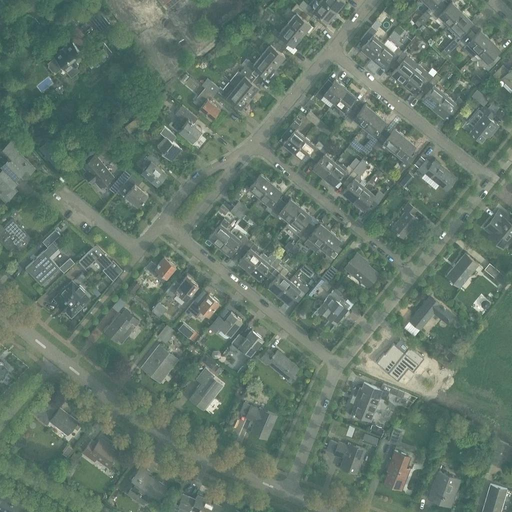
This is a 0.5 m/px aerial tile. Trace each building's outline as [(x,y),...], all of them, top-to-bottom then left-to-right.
[(121,0),(126,5),(123,7),(127,12),(129,10),(131,12),(138,7),(139,9),(145,5),(158,24),(167,17),(154,0),(121,0)] [(327,22),(336,11),(323,0),(320,0),(313,9),(302,0),(299,5),(311,16),(315,11),(327,22)] [(323,0),(336,11),(345,0),(344,0),(323,0)] [(417,18),(422,24),(431,15),(430,14),(443,2),(440,0),(423,0),(429,6),(417,18)] [(439,15),(448,24),(461,11),(451,2),(447,6),(443,2),(430,14),(431,15),(435,19),(439,15)] [(311,16),(299,5),(296,3),(291,9),(296,13),(288,23),(302,35),(311,24),(307,21),(311,16)] [(388,15),(392,10),(387,6),(384,11),(388,15)] [(99,10),(89,18),(99,31),(109,23),(99,10)] [(467,25),(471,22),(461,11),(448,24),(445,28),(451,34),(459,42),(471,29),(467,25)] [(260,14),(255,19),(261,24),(265,19),(260,14)] [(275,29),(271,35),(285,47),(289,42),(293,45),(302,35),(288,23),(280,33),(275,29)] [(361,48),(371,57),(383,43),(373,34),(376,30),(371,25),(362,36),(367,41),(361,48)] [(459,42),(473,56),(490,39),(480,29),(475,33),(471,29),(459,42)] [(285,55),(281,52),(285,47),(271,35),(265,41),(270,45),(262,54),(276,66),(285,55)] [(118,49),(123,45),(117,39),(112,43),(118,49)] [(382,66),(388,58),(392,62),(401,51),(397,47),(387,39),(383,43),(371,57),(382,66)] [(495,52),(499,49),(490,39),(473,56),(477,53),(482,58),(478,61),(478,65),(482,65),(487,70),(500,57),(495,52)] [(91,70),(97,65),(112,53),(103,42),(88,54),(84,48),(80,51),(73,42),(66,48),(64,45),(61,48),(63,50),(48,62),(49,64),(49,66),(52,70),(54,70),(55,71),(63,65),(72,77),(79,70),(75,65),(78,63),(77,62),(81,58),(82,59),(81,60),(83,63),(85,62),(91,70)] [(446,46),(440,52),(445,56),(450,51),(446,46)] [(397,66),(391,74),(401,82),(414,68),(417,64),(401,51),(392,62),(397,66)] [(250,61),(245,67),(259,79),(264,74),(267,77),(276,66),(262,54),(254,64),(250,61)] [(125,69),(130,65),(124,58),(119,62),(125,69)] [(414,68),(401,82),(412,91),(419,84),(423,87),(432,76),(427,72),(417,64),(414,68)] [(511,67),(508,71),(503,65),(493,75),(498,81),(500,79),(511,90),(511,67)] [(230,81),(250,98),(259,87),(256,84),(259,79),(245,67),(240,72),(238,70),(230,81)] [(482,79),(476,74),(471,80),(477,85),(482,79)] [(422,98),(432,107),(444,93),(433,84),(437,80),(432,76),(423,87),(428,91),(422,98)] [(202,84),(203,85),(214,95),(218,90),(227,98),(227,97),(242,108),(250,98),(230,81),(223,89),(219,86),(218,88),(207,78),(202,84)] [(324,94),(334,102),(345,87),(335,79),(331,84),(326,81),(315,95),(320,99),(324,94)] [(206,87),(198,97),(204,102),(199,108),(212,119),(220,109),(210,100),(214,95),(206,87)] [(340,113),(345,118),(356,105),(352,101),(356,96),(345,87),(334,102),(340,107),(340,113)] [(477,88),(471,95),(475,98),(478,94),(487,102),(490,98),(477,88)] [(443,116),(450,109),(454,112),(463,102),(458,97),(454,101),(444,93),(432,107),(443,116)] [(353,119),(363,127),(376,112),(365,103),(361,108),(356,105),(345,118),(350,122),(353,119)] [(193,123),(198,117),(189,110),(182,104),(175,112),(181,117),(174,125),(193,140),(202,130),(193,123)] [(498,126),(490,120),(494,115),(484,106),(480,112),(479,111),(469,122),(475,127),(469,133),(481,142),(490,131),(492,133),(498,126)] [(310,111),(306,116),(316,124),(320,119),(310,111)] [(144,112),(132,121),(136,127),(149,118),(144,112)] [(385,120),(376,112),(363,127),(373,135),(362,148),(367,152),(375,143),(386,129),(381,125),(385,120)] [(283,142),(294,151),(305,137),(295,129),(302,120),(297,116),(283,133),(287,137),(283,142)] [(320,119),(316,124),(320,128),(325,123),(320,119)] [(176,136),(164,126),(160,131),(159,132),(159,134),(159,137),(160,139),(162,140),(157,145),(164,150),(162,152),(171,160),(182,148),(172,140),(176,136)] [(387,147),(393,151),(405,136),(395,128),(391,133),(386,129),(375,143),(385,150),(387,147)] [(410,150),(415,144),(405,136),(393,151),(399,156),(398,158),(398,162),(405,167),(416,154),(410,150)] [(310,152),(314,156),(323,145),(319,141),(315,145),(305,137),(294,151),(304,159),(310,152)] [(8,158),(1,165),(17,181),(18,181),(15,179),(22,172),(26,176),(35,167),(18,150),(19,148),(11,140),(1,150),(8,158)] [(49,140),(40,148),(54,164),(63,156),(49,140)] [(325,153),(328,149),(323,145),(314,156),(319,160),(314,167),(323,175),(335,161),(325,153)] [(143,172),(157,183),(166,173),(157,165),(162,160),(152,152),(143,162),(148,166),(143,172)] [(113,176),(95,154),(83,165),(87,171),(85,173),(93,183),(96,181),(101,187),(113,176)] [(349,184),(342,191),(353,200),(365,185),(359,181),(361,179),(361,175),(369,164),(362,159),(353,169),(344,180),(349,184)] [(426,159),(418,169),(424,174),(422,177),(436,188),(440,184),(447,189),(456,177),(434,160),(431,163),(426,159)] [(335,161),(323,175),(333,183),(339,176),(344,180),(353,169),(348,165),(346,167),(343,164),(341,166),(335,161)] [(0,194),(5,200),(15,191),(11,188),(17,181),(1,165),(3,167),(0,170),(0,194)] [(128,168),(119,179),(123,183),(119,189),(138,205),(142,201),(148,194),(137,185),(142,180),(128,168)] [(406,184),(412,174),(408,171),(401,182),(406,184)] [(261,174),(249,188),(259,196),(271,182),(261,174)] [(266,209),(271,213),(282,199),(277,195),(282,190),(271,182),(259,196),(269,204),(266,209)] [(383,194),(378,190),(377,190),(375,188),(372,189),(371,190),(365,185),(353,200),(363,208),(369,200),(374,205),(383,194)] [(301,206),(290,198),(286,203),(282,199),(271,213),(276,217),(279,213),(289,221),(301,206)] [(239,201),(231,210),(238,216),(234,219),(238,222),(249,209),(239,201)] [(412,227),(414,229),(421,221),(413,215),(417,209),(408,202),(403,209),(405,210),(391,227),(403,237),(412,227)] [(286,225),(300,237),(301,237),(312,223),(307,220),(311,214),(301,206),(289,221),(286,225)] [(10,213),(14,216),(19,211),(16,207),(10,213)] [(492,233),(490,235),(503,246),(511,235),(511,224),(504,218),(506,216),(500,211),(486,227),(492,233)] [(12,218),(0,229),(0,240),(10,251),(17,245),(22,250),(33,240),(12,218)] [(209,237),(219,245),(231,231),(226,227),(230,222),(225,218),(209,237)] [(301,237),(300,237),(315,249),(314,250),(314,251),(319,245),(331,230),(320,222),(316,227),(312,223),(301,237)] [(42,241),(47,246),(59,234),(55,229),(42,241)] [(341,238),(331,230),(319,245),(329,253),(325,257),(331,261),(341,248),(337,244),(341,238)] [(230,253),(234,248),(238,252),(249,239),(240,231),(236,235),(231,231),(219,245),(230,253)] [(239,261),(249,269),(263,252),(262,252),(260,254),(255,250),(258,246),(249,239),(238,252),(243,256),(239,261)] [(113,262),(112,262),(112,261),(96,245),(78,261),(79,262),(79,261),(85,267),(96,257),(106,267),(112,262),(112,263),(113,262)] [(48,279),(47,277),(58,267),(44,251),(25,268),(41,284),(48,279)] [(259,277),(263,273),(268,276),(278,263),(281,259),(275,254),(273,253),(270,253),(268,254),(267,256),(263,252),(249,269),(259,277)] [(345,267),(368,286),(378,273),(362,260),(364,258),(357,252),(345,267)] [(452,281),(460,287),(479,264),(465,253),(446,276),(450,279),(449,280),(451,282),(452,281)] [(67,271),(73,259),(68,255),(61,267),(67,271)] [(167,277),(176,266),(164,256),(158,265),(152,260),(146,267),(163,281),(167,277)] [(268,285),(279,294),(290,279),(286,275),(289,271),(278,263),(268,276),(272,280),(268,285)] [(119,274),(122,269),(118,264),(117,264),(113,268),(119,273),(119,274)] [(322,276),(328,281),(338,270),(331,265),(322,276)] [(494,277),(505,287),(510,281),(499,272),(494,277)] [(185,300),(198,284),(187,276),(181,283),(175,279),(166,291),(174,297),(175,296),(183,302),(185,300)] [(290,279),(279,294),(289,302),(293,297),(298,301),(308,288),(293,276),(290,279)] [(321,278),(308,293),(311,295),(320,284),(326,289),(330,285),(321,278)] [(139,285),(133,280),(127,288),(133,293),(139,285)] [(72,281),(55,297),(60,303),(58,305),(64,311),(65,310),(71,317),(83,306),(82,304),(89,298),(83,292),(85,290),(80,285),(78,287),(72,281)] [(340,283),(337,287),(342,291),(345,288),(340,283)] [(333,291),(318,310),(336,324),(351,305),(333,291)] [(196,317),(202,309),(209,314),(219,302),(209,294),(200,305),(195,300),(185,312),(191,316),(192,314),(196,317)] [(119,310),(128,300),(122,295),(113,305),(119,310)] [(433,312),(449,325),(456,316),(430,295),(410,320),(420,328),(433,312)] [(483,300),(481,303),(481,306),(484,309),(488,308),(490,305),(490,302),(487,300),(483,300)] [(159,302),(152,310),(161,316),(167,308),(159,302)] [(121,312),(106,330),(117,340),(118,340),(121,342),(135,325),(139,320),(125,309),(122,313),(121,312)] [(219,316),(211,326),(224,337),(226,337),(227,337),(228,337),(242,320),(231,312),(224,320),(219,316)] [(183,323),(178,329),(189,338),(194,332),(183,323)] [(174,330),(166,324),(158,336),(166,342),(174,330)] [(239,334),(232,343),(248,356),(263,338),(252,329),(245,338),(239,334)] [(478,336),(474,342),(484,348),(488,343),(484,340),(479,337),(478,336)] [(164,370),(167,372),(178,358),(159,343),(153,350),(154,351),(154,355),(149,356),(147,358),(149,360),(143,368),(157,379),(164,370)] [(380,357),(376,362),(382,367),(388,372),(398,380),(408,367),(413,371),(424,357),(410,346),(405,352),(395,344),(393,343),(385,353),(384,352),(380,357)] [(268,362),(289,379),(298,368),(277,350),(275,353),(268,349),(260,358),(267,363),(268,362)] [(472,351),(458,369),(468,378),(482,360),(478,357),(479,356),(472,351)] [(217,363),(206,354),(201,360),(212,369),(217,363)] [(0,379),(9,369),(4,365),(5,364),(4,363),(3,364),(1,361),(0,359),(0,379)] [(242,366),(237,372),(241,375),(246,369),(242,366)] [(191,397),(204,407),(222,384),(210,375),(212,372),(205,367),(197,378),(201,381),(196,387),(198,389),(191,397)] [(489,369),(477,389),(490,397),(495,389),(502,377),(496,374),(497,373),(489,369)] [(356,404),(352,412),(370,419),(380,395),(386,398),(388,392),(402,397),(404,392),(383,383),(380,388),(373,385),(365,382),(362,388),(361,387),(354,403),(356,404)] [(490,397),(488,400),(494,403),(501,393),(495,389),(490,397)] [(49,401),(37,417),(47,424),(50,419),(68,432),(77,420),(69,414),(68,415),(59,407),(58,408),(49,401)] [(266,438),(276,415),(260,408),(260,409),(251,405),(246,417),(255,420),(250,431),(266,438)] [(371,424),(369,431),(380,435),(383,428),(380,427),(381,426),(375,424),(374,425),(371,424)] [(389,441),(396,444),(401,430),(394,427),(389,441)] [(366,432),(363,439),(376,445),(380,437),(366,432)] [(91,439),(83,451),(94,460),(107,468),(109,466),(118,452),(106,444),(107,442),(100,437),(96,443),(91,439)] [(16,438),(15,446),(25,447),(26,439),(16,438)] [(509,444),(497,439),(492,456),(504,459),(509,444)] [(340,466),(356,472),(365,449),(348,442),(347,445),(338,441),(334,454),(343,457),(340,466)] [(409,468),(406,467),(410,456),(394,450),(388,465),(390,466),(384,482),(401,488),(409,468)] [(150,470),(141,464),(131,479),(135,481),(127,492),(143,503),(151,492),(159,497),(167,486),(148,472),(150,470)] [(455,493),(461,479),(439,470),(428,498),(440,502),(441,500),(450,504),(455,493)] [(500,511),(507,489),(490,484),(481,511),(500,511)] [(0,511),(14,511),(18,503),(21,496),(14,493),(13,494),(0,487),(0,511)] [(191,511),(192,509),(198,511),(217,511),(221,505),(197,495),(195,499),(183,493),(178,505),(191,511)]
